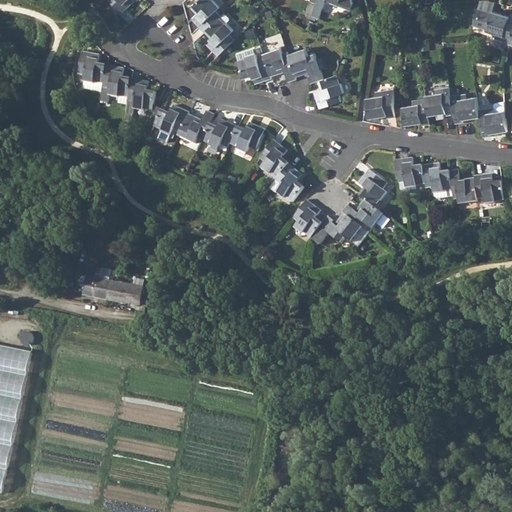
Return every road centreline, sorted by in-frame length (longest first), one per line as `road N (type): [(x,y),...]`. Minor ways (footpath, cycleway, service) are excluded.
road 1 (residential): [(360,134),(178,81)]
road 2 (residential): [(511,154),(360,134)]
road 3 (residential): [(178,81),(140,63),(128,44),(137,27),(152,25),(171,40),(176,62)]
